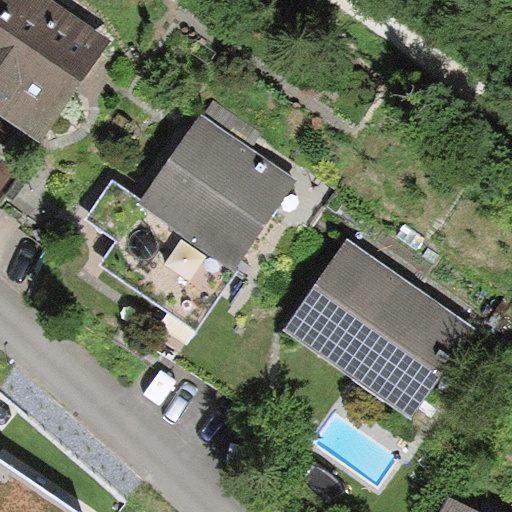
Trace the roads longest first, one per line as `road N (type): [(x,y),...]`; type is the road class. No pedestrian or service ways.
road 1 (residential): [(0,326),(209,511)]
road 2 (track): [(356,0),(511,108)]
